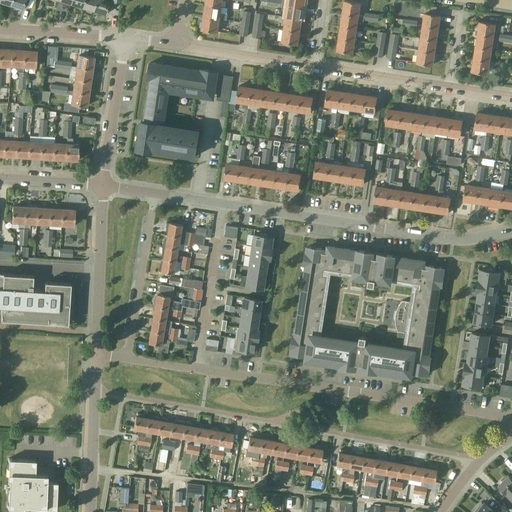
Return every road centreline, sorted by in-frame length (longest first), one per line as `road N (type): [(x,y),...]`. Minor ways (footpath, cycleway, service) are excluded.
road 1 (residential): [(481,459),(316,429),(292,413),(274,422),(94,389)]
road 2 (residential): [(511,419),(195,368)]
road 3 (residential): [(511,230),(464,240),(221,205)]
road 4 (residential): [(95,355),(102,185)]
road 5 (residential): [(126,357),(155,194)]
road 6 (residential): [(195,368),(221,205)]
road 7 (residential): [(102,185),(125,38)]
road 8 (residential): [(315,67),(179,44)]
road 9 (residential): [(449,88),(315,67)]
road 10 (residential): [(125,38),(0,29)]
road 11 (residential): [(89,511),(94,389)]
